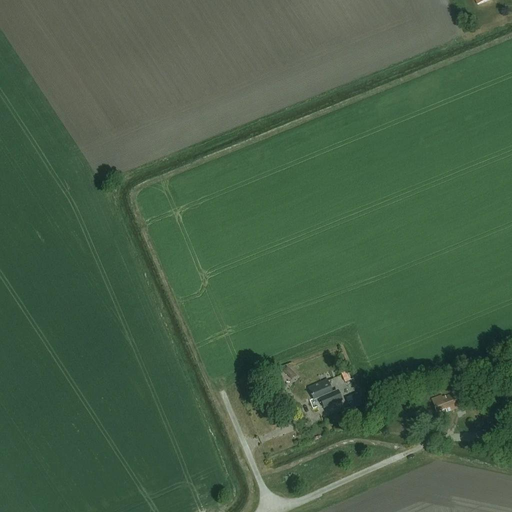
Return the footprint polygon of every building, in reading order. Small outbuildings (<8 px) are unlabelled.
[(287,366),(282,371),(292,380),(296,375),(287,366)] [(281,371),(278,375),(287,382),(290,379),(281,371)] [(332,394),(326,381),(308,389),(313,402),(319,399),(323,409),(341,402),(337,392),(332,394)] [(496,404),(493,394),(487,396),(490,406),(496,404)] [(357,395),(346,400),(350,411),(361,406),(357,395)] [(447,414),(460,409),(458,405),(467,402),(465,396),(456,399),(454,395),(442,400),(441,397),(431,401),(436,414),(446,410),(447,414)] [(492,430),(481,433),(484,443),(495,439),(492,430)]
